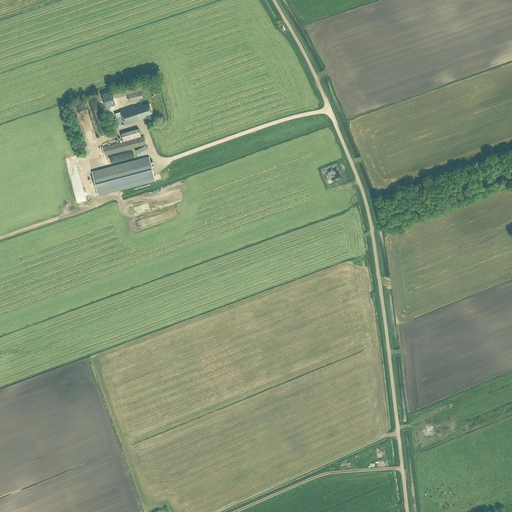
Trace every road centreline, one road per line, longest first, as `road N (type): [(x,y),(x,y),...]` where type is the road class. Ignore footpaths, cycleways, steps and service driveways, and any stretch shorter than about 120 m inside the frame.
road 1 (unclassified): [(405,511),(369,222),(321,86),(274,0)]
road 2 (track): [(214,511),(396,432)]
road 3 (track): [(233,511),(324,471),(400,467)]
